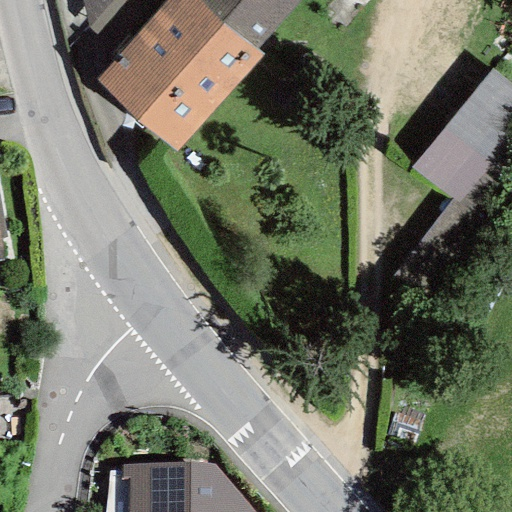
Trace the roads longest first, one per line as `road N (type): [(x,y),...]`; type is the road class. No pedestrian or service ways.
road 1 (tertiary): [(10,0),(83,245),(131,318)]
road 2 (tertiary): [(131,318),(301,511)]
road 3 (residential): [(131,318),(70,386),(48,452),(44,511)]
